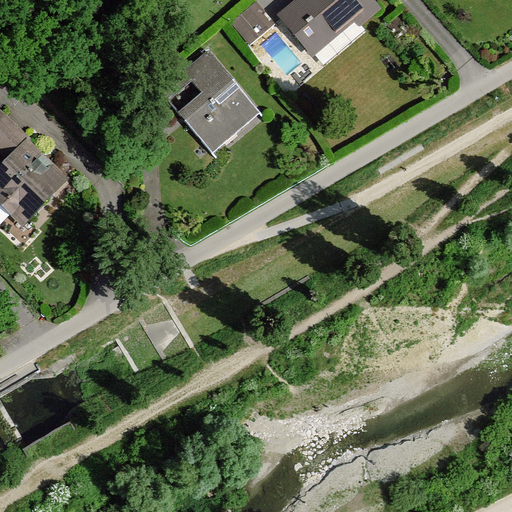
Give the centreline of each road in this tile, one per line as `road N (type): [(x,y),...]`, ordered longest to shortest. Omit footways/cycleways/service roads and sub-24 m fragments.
road 1 (residential): [(511,71),(0,369)]
road 2 (track): [(511,113),(357,201),(182,262)]
road 3 (unknown): [(0,85),(86,157),(110,196),(117,250),(102,309)]
road 4 (track): [(408,256),(436,216),(511,149)]
